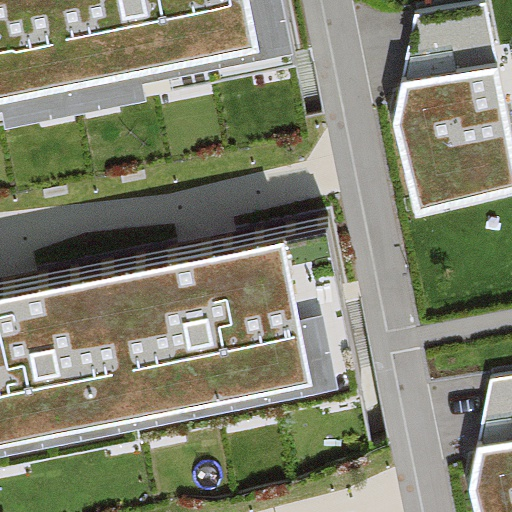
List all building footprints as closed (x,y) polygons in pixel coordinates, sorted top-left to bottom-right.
[(49,0),(0,0),(0,107),(68,95),(49,0)] [(281,0),(49,0),(68,95),(291,52),(281,0)] [(511,118),(489,0),(453,0),(417,7),(396,113),(420,203),(511,181),(511,118)] [(324,215),(100,258),(133,427),(356,384),(324,215)] [(100,258),(0,277),(0,451),(133,427),(100,258)] [(511,511),(511,366),(492,370),(471,476),(480,511),(511,511)]
